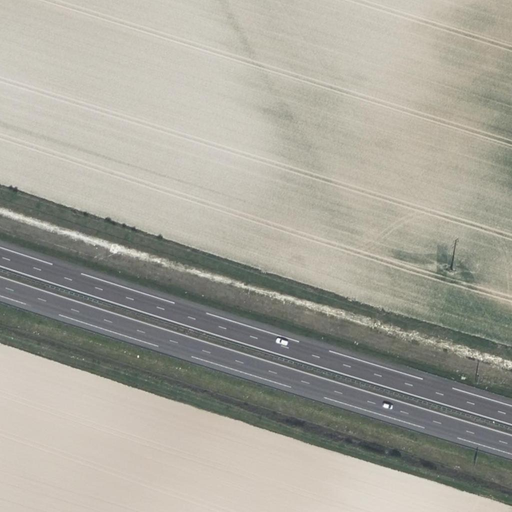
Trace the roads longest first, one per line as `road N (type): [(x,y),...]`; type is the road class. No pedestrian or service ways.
road 1 (motorway): [(0,286),(511,444)]
road 2 (motorway): [(511,414),(0,256)]
